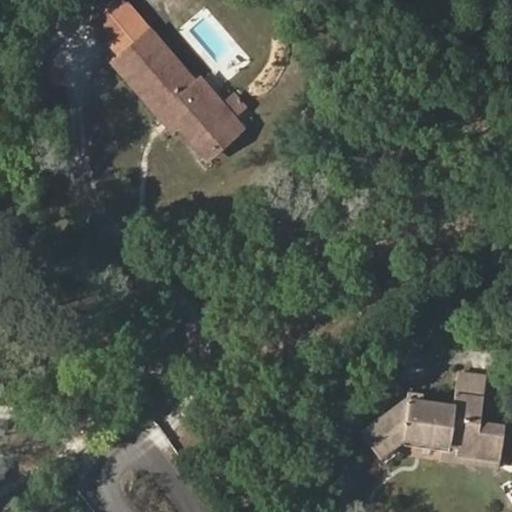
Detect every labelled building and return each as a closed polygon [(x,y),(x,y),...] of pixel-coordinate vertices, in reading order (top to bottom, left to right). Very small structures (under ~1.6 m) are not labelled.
[(210,102),(218,95),(203,78),(200,79),(186,62),(181,66),(176,60),(179,56),(131,0),(117,0),(116,1),(144,37),(126,52),(116,60),(140,89),(145,84),(152,92),(147,96),(164,116),(174,107),(186,122),(182,125),(198,144),(208,135),(220,149),(237,134),(210,102)] [(116,1),(97,18),(126,52),(144,37),(116,1)] [(237,134),(246,127),(218,95),(210,102),(237,134)] [(164,116),(176,130),(182,125),(186,122),(174,107),(164,116)] [(211,158),(220,149),(208,135),(198,144),(211,158)] [(506,456),(511,422),(486,418),(489,394),(462,389),(460,400),(413,394),(367,429),(387,454),(419,428),(425,436),(449,440),(464,442),(463,449),(506,456)] [(505,463),(506,456),(463,449),(464,442),(449,440),(447,455),(505,463)]
